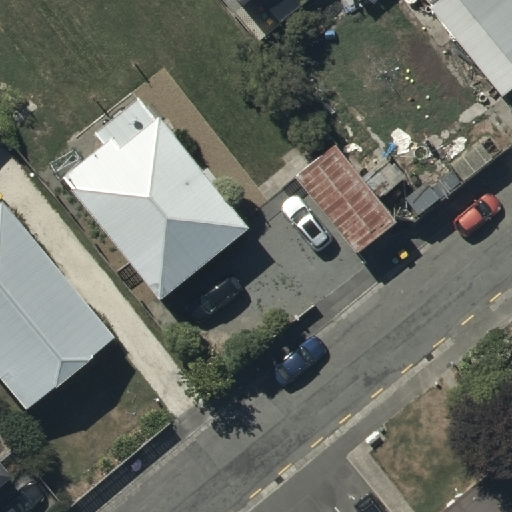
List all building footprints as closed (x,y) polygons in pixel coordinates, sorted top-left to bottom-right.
[(511,0),(445,0),(432,11),(506,101),(511,96),(511,0)] [(107,149),(67,180),(164,304),(253,235),(163,120),(160,122),(143,101),(98,137),(107,149)] [(299,180),(359,255),(394,225),(332,152),(299,180)] [(0,381),(26,413),(113,342),(3,207),(0,209),(0,381)] [(511,511),(511,466),(509,463),(449,511),(511,511)] [(0,486),(10,478),(0,466),(0,486)]
